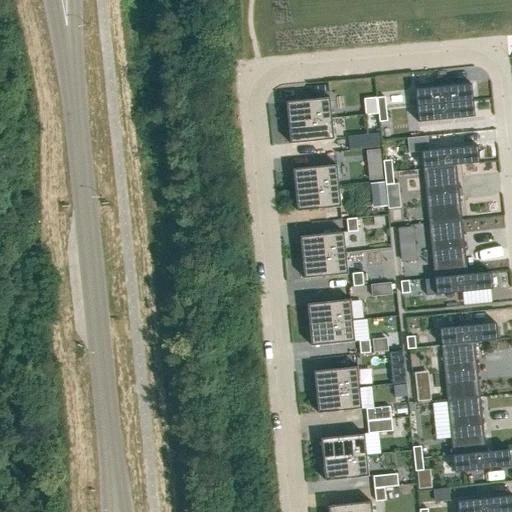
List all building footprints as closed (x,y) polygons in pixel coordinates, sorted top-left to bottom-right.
[(471,84),(415,90),(416,107),(473,101),(471,84)] [(329,98),(286,103),(288,124),(332,119),(329,98)] [(376,98),(364,100),(365,116),(378,114),(376,98)] [(385,98),(376,99),(378,111),(386,110),(385,98)] [(473,101),(416,107),(418,123),(474,117),(473,101)] [(386,110),(378,111),(379,123),(387,122),(386,110)] [(332,119),(288,124),(290,145),(334,140),(332,119)] [(377,132),(346,135),(348,149),(379,146),(377,132)] [(478,146),(421,152),(423,169),(456,166),(479,163),(478,146)] [(379,150),(367,151),(369,165),(381,164),(379,150)] [(391,161),(383,161),(384,173),(392,173),(391,161)] [(336,165),(293,170),(295,191),(339,186),(336,165)] [(456,166),(423,169),(428,224),(462,220),(456,166)] [(392,173),(384,173),(385,185),(394,185),(392,173)] [(384,182),(370,183),(371,195),(385,193),(384,182)] [(339,186),(295,191),(297,212),(341,207),(339,186)] [(400,200),(387,201),(388,209),(400,208),(400,200)] [(356,219),(346,220),(348,233),(358,232),(356,219)] [(462,220),(428,224),(434,278),(467,275),(462,220)] [(343,233),(300,237),(302,258),(345,254),(343,233)] [(345,254),(302,258),(304,279),(347,275),(345,254)] [(362,273),(352,274),(353,287),(363,286),(362,273)] [(467,275),(434,278),(436,296),(492,290),(490,273),(467,275)] [(402,282),(400,282),(401,294),(403,294),(410,293),(408,281),(402,282)] [(390,282),(370,284),(371,296),(391,294),(390,282)] [(350,300),(307,305),(309,326),(352,321),(350,300)] [(352,321),(309,326),(311,347),(355,342),(352,321)] [(496,323),(439,329),(441,346),(474,343),(498,341),(496,323)] [(407,337),(406,337),(407,350),(409,349),(415,349),(414,337),(407,337)] [(388,351),(386,339),(372,341),(373,353),(388,351)] [(369,340),(359,341),(360,354),(370,353),(369,340)] [(474,343),(441,346),(447,401),(480,398),(474,343)] [(390,353),(391,364),(404,363),(403,352),(390,353)] [(357,367),(314,372),(316,393),(359,388),(357,367)] [(428,385),(414,387),(415,403),(429,402),(428,385)] [(359,388),(316,393),(318,414),(361,409),(359,388)] [(480,398),(447,401),(452,456),(485,452),(480,398)] [(390,407),(366,410),(367,422),(391,419),(390,407)] [(391,420),(367,422),(368,434),(392,432),(391,420)] [(364,435),(321,439),(323,460),(366,456),(364,435)] [(421,447),(413,448),(414,460),(422,459),(421,447)] [(485,452),(452,456),(454,473),(511,467),(509,450),(485,452)] [(366,456),(323,460),(325,481),(368,477),(366,456)] [(422,459),(414,460),(415,472),(423,471),(422,459)] [(397,474),(373,477),(374,489),(398,486),(397,474)] [(384,488),(374,489),(375,502),(385,501),(384,488)] [(511,511),(511,495),(457,502),(457,511),(511,511)] [(372,511),(371,502),(328,507),(328,511),(372,511)]
